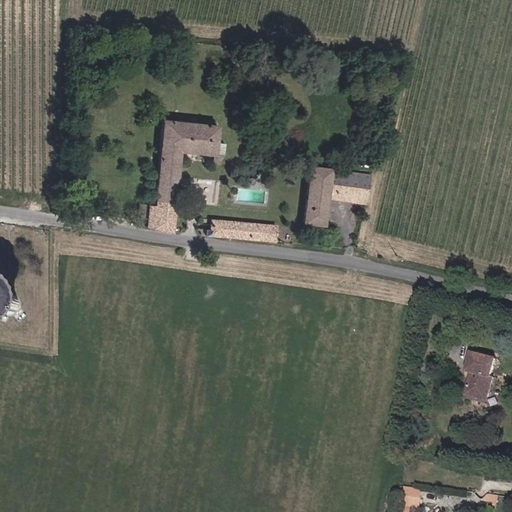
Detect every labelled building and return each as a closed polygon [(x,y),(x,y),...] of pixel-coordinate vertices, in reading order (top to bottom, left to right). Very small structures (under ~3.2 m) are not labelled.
[(171,232),(179,151),(213,154),(214,155),(215,143),(217,125),(162,120),(154,205),(148,204),(147,213),(154,213),(153,228),(171,232)] [(223,155),(225,144),(215,143),(214,155),(213,154),(213,163),(218,164),(223,155)] [(365,204),(370,175),(323,168),(324,163),(316,162),(316,167),(309,167),(302,222),(323,225),(326,198),(365,204)] [(153,228),(154,213),(147,213),(148,204),(140,203),(139,217),(147,218),(146,227),(153,228)] [(274,241),(275,225),(211,220),(210,230),(197,229),(199,230),(201,232),(201,235),(274,241)] [(8,296),(5,297),(2,299),(0,301),(0,312),(1,314),(4,317),(7,318),(10,318),(14,317),(17,315),(19,312),(20,309),(20,306),(19,302),(17,300),(15,297),(12,296),(8,296)] [(489,400),(495,378),(492,377),(497,359),(474,353),(469,371),(474,373),(469,395),(489,400)] [(404,497),(406,488),(401,487),(397,505),(403,506),(404,497)] [(421,499),(422,490),(406,488),(404,497),(421,499)] [(420,508),(421,499),(404,497),(403,506),(420,508)]
